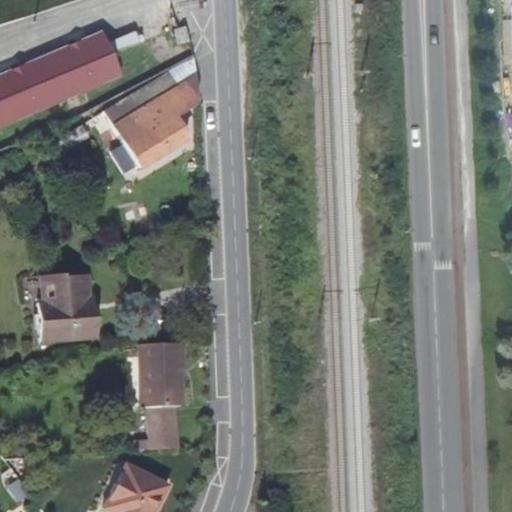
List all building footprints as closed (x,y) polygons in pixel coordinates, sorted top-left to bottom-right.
[(170,35),(177,50),(189,46),(181,29),(170,35)] [(0,128),(15,122),(168,46),(160,30),(75,73),(64,51),(0,83),(0,93),(7,107),(0,110),(0,128)] [(100,108),(110,127),(195,77),(195,61),(191,62),(100,108)] [(195,77),(110,127),(118,143),(108,149),(122,174),(135,167),(137,169),(185,140),(172,117),(197,104),(195,77)] [(89,143),(80,127),(52,141),(61,157),(89,143)] [(35,302),(37,337),(96,334),(95,312),(89,312),(87,275),(43,276),(44,302),(35,302)] [(137,341),(136,403),(142,403),(170,402),(176,402),(176,363),(180,363),(180,340),(137,341)] [(143,418),(171,416),(170,402),(142,403),(143,418)] [(143,428),(171,428),(171,416),(143,418),(143,428)] [(144,445),(172,444),(171,428),(143,428),(144,445)] [(111,511),(110,511),(149,511),(165,481),(121,460),(99,505),(111,511)]
